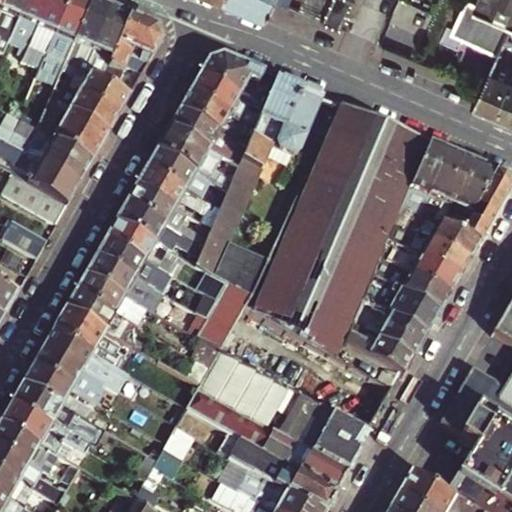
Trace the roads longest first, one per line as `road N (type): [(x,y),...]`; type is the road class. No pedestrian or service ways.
road 1 (residential): [(0,381),(211,17)]
road 2 (tertiary): [(511,145),(211,17)]
road 3 (residential): [(511,240),(356,511)]
